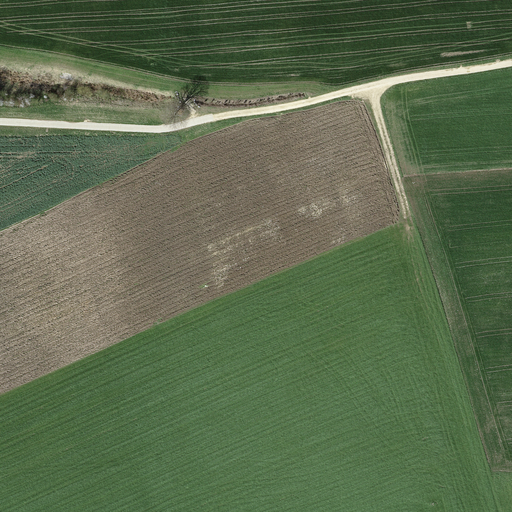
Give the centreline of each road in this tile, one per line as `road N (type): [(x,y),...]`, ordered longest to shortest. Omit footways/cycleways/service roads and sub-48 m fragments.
road 1 (track): [(511,62),(170,127),(0,121)]
road 2 (track): [(369,86),(405,207)]
